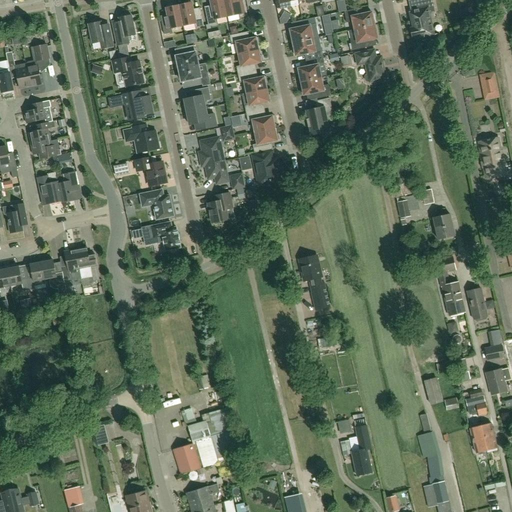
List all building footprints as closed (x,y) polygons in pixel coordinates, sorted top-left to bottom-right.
[(215,19),(227,16),(223,0),(210,0),(212,8),(205,9),(208,25),(216,23),(215,19)] [(223,0),(227,16),(239,14),(240,19),(248,17),(245,1),(237,2),(236,0),(223,0)] [(278,0),(280,9),(291,7),(290,1),(296,0),(278,0)] [(416,0),(419,10),(418,10),(410,11),(413,28),(410,29),(413,39),(421,38),(422,41),(430,39),(430,36),(434,35),(429,13),(435,11),(432,0),(415,0),(416,0)] [(179,6),(183,26),(194,23),(195,28),(204,26),(200,10),(193,12),(191,1),(184,2),(185,5),(179,6)] [(172,28),(183,26),(179,6),(173,7),(172,5),(166,6),(168,14),(160,16),(164,34),(172,33),(172,28)] [(354,30),(375,25),(372,12),(363,14),(360,15),(359,8),(344,11),(347,23),(353,21),(354,30)] [(113,23),(117,45),(137,41),(131,16),(129,16),(127,15),(126,15),(124,15),(122,16),(121,18),(119,18),(119,22),(113,23)] [(282,16),(279,19),(280,25),(286,23),(288,20),(282,16)] [(290,29),(293,43),(313,38),(319,37),(317,29),(315,18),(300,21),(301,27),(293,29),(290,29)] [(109,24),(102,25),(101,22),(99,22),(97,21),(95,21),(93,21),(92,22),(91,24),(88,25),(92,44),(100,42),(102,49),(113,46),(109,24)] [(375,25),(354,30),(348,31),(352,50),(367,47),(366,41),(378,39),(375,25)] [(239,54),(258,50),(257,44),(259,44),(258,38),(247,40),(246,32),(230,36),(231,44),(236,43),(239,54)] [(313,38),(293,43),(295,56),(304,54),(307,54),(308,60),(323,57),(321,45),(319,37),(313,38)] [(47,44),(39,46),(33,47),(36,61),(50,58),(47,44)] [(179,69),(198,65),(195,52),(194,45),(182,48),(183,55),(176,56),(179,69)] [(258,50),(239,54),(241,66),(236,67),(238,75),(254,71),(252,64),(263,62),(262,56),(260,56),(258,50)] [(371,51),(355,54),(358,65),(365,64),(368,75),(366,75),(365,77),(366,81),(367,82),(369,81),(369,83),(386,79),(381,57),(377,58),(375,50),(371,51)] [(15,65),(12,52),(6,53),(9,67),(15,65)] [(132,63),(131,56),(112,60),(115,73),(123,71),(127,87),(144,83),(143,82),(145,81),(143,75),(142,75),(139,61),(132,63)] [(348,56),(340,57),(342,66),(350,64),(348,56)] [(298,69),(301,82),(321,78),(318,64),(324,63),(323,57),(308,60),(310,66),(298,69)] [(41,84),(38,66),(37,63),(36,63),(34,61),(28,63),(27,64),(26,64),(27,68),(30,86),(41,84)] [(20,88),(30,86),(27,68),(26,64),(21,65),(17,69),(17,70),(16,71),(20,88)] [(201,77),(198,65),(179,69),(181,82),(189,80),(191,87),(202,84),(201,78),(201,77)] [(12,93),(11,91),(13,90),(9,68),(0,70),(0,85),(2,93),(3,93),(4,95),(12,93)] [(254,71),(238,75),(240,83),(244,82),(247,93),(267,89),(265,83),(268,83),(266,77),(256,79),(254,71)] [(498,98),(493,72),(479,75),(484,100),(498,98)] [(321,78),(301,82),(304,95),(315,93),(317,99),(331,96),(329,85),(323,86),(321,78)] [(185,106),(183,106),(185,113),(206,108),(205,104),(207,100),(210,100),(208,87),(196,90),(197,97),(184,99),(185,106)] [(242,94),(245,106),(246,114),(262,111),(261,103),(271,101),(270,95),(268,95),(267,89),(247,93),(242,94)] [(140,91),(108,98),(110,109),(126,105),(129,120),(145,117),(145,115),(152,113),(149,97),(142,98),(140,91)] [(320,109),(306,111),(311,135),(319,133),(324,138),(332,131),(327,126),(325,117),(333,115),(330,98),(318,101),(320,109)] [(27,124),(45,120),(46,122),(52,120),(49,107),(51,107),(50,101),(30,105),(31,111),(24,112),(27,124)] [(206,108),(185,113),(186,119),(188,119),(189,125),(194,124),(196,131),(217,126),(214,113),(207,115),(206,108)] [(262,111),(246,114),(248,122),(253,121),(255,133),(275,128),(273,122),(276,122),(275,116),(264,118),(262,111)] [(30,127),(31,132),(29,133),(31,144),(50,140),(48,129),(55,127),(54,122),(30,127)] [(133,129),(124,131),(126,142),(134,141),(137,153),(142,152),(160,149),(156,131),(148,133),(146,125),(132,128),(133,129)] [(231,127),(221,129),(224,141),(233,139),(231,127)] [(275,128),(255,133),(258,144),(253,145),(255,153),(271,150),(269,142),(280,140),(278,134),(276,134),(275,128)] [(199,153),(202,166),(224,161),(219,138),(201,142),(203,152),(199,153)] [(479,142),(483,161),(485,160),(487,167),(484,168),(486,178),(505,175),(502,162),(500,162),(498,150),(500,150),(497,138),(491,139),(491,140),(486,141),(486,140),(479,142)] [(49,158),(61,155),(59,146),(58,140),(51,141),(50,140),(31,144),(33,155),(39,154),(40,159),(49,158)] [(6,146),(0,147),(0,166),(1,171),(1,174),(11,172),(13,178),(18,177),(15,163),(10,164),(6,146)] [(272,152),(253,156),(259,185),(278,181),(276,172),(281,171),(279,158),(274,160),(272,152)] [(155,157),(135,161),(137,172),(146,170),(150,186),(167,183),(162,162),(156,163),(155,157)] [(243,160),(231,161),(232,170),(244,169),(243,160)] [(224,161),(202,166),(206,166),(209,179),(215,177),(217,184),(228,181),(224,161)] [(407,163),(396,165),(400,185),(411,182),(407,163)] [(130,174),(128,164),(113,167),(116,177),(130,174)] [(57,182),(62,203),(75,200),(72,187),(78,186),(75,172),(56,176),(57,182)] [(231,176),(232,183),(234,189),(243,186),(241,174),(231,176)] [(46,191),(49,204),(61,201),(62,203),(57,182),(49,184),(48,176),(37,178),(40,192),(46,191)] [(432,189),(421,191),(424,205),(434,203),(432,189)] [(163,190),(153,192),(140,195),(142,207),(153,205),(156,219),(156,220),(174,216),(170,195),(169,195),(169,196),(164,197),(163,190)] [(233,209),(229,193),(215,196),(216,202),(208,203),(212,223),(214,223),(215,225),(222,223),(221,221),(228,220),(226,210),(233,209)] [(411,216),(407,200),(397,202),(401,219),(411,216)] [(6,214),(10,233),(23,231),(20,217),(26,216),(24,204),(13,206),(14,212),(6,214)] [(440,209),(447,237),(455,236),(450,214),(446,215),(444,208),(440,209)] [(438,240),(447,237),(440,209),(436,210),(437,217),(433,218),(438,240)] [(170,222),(141,228),(141,229),(143,238),(144,244),(163,240),(166,251),(169,250),(171,252),(176,251),(178,248),(181,248),(179,240),(178,234),(176,227),(172,228),(170,222)] [(79,269),(81,279),(92,277),(93,281),(100,280),(95,254),(88,255),(87,247),(76,249),(79,269)] [(79,269),(76,249),(64,252),(67,266),(62,267),(63,272),(64,280),(74,278),(75,276),(74,270),(79,269)] [(481,254),(469,257),(474,277),(486,274),(481,254)] [(322,277),(317,256),(299,260),(305,281),(310,280),(317,310),(330,307),(324,284),(321,284),(320,278),(322,277)] [(459,283),(451,284),(450,285),(447,273),(456,271),(455,264),(453,257),(433,262),(435,269),(436,275),(438,274),(441,287),(443,287),(450,316),(458,314),(466,312),(463,303),(459,283)] [(43,262),(42,262),(45,280),(50,278),(49,282),(50,285),(52,288),(55,289),(58,289),(59,295),(67,294),(64,280),(63,272),(56,274),(53,260),(52,260),(52,259),(50,258),(43,260),(42,261),(43,262)] [(35,287),(46,284),(45,280),(42,262),(41,262),(40,261),(39,261),(32,262),(31,263),(32,264),(30,264),(33,278),(27,279),(29,291),(35,290),(35,287)] [(23,292),(29,291),(27,279),(21,280),(19,267),(17,267),(17,266),(16,265),(7,267),(11,286),(22,284),(23,292)] [(0,296),(1,296),(0,291),(0,288),(11,286),(7,267),(0,268),(0,296)] [(487,318),(487,316),(488,316),(481,288),(467,292),(474,321),(476,322),(486,320),(487,318)] [(346,344),(345,335),(317,340),(319,349),(346,344)] [(485,348),(486,352),(487,360),(504,357),(502,345),(485,348)] [(504,391),(503,382),(511,380),(508,368),(500,370),(499,366),(487,368),(492,394),(504,391)] [(459,373),(460,381),(470,380),(469,372),(459,373)] [(430,405),(444,402),(437,377),(424,381),(430,405)] [(483,395),(481,389),(470,391),(471,398),(465,399),(470,418),(488,414),(483,395)] [(456,398),(445,400),(447,411),(459,408),(456,398)] [(225,461),(239,457),(243,456),(246,455),(242,440),(233,410),(209,416),(207,418),(208,420),(206,421),(206,423),(210,435),(210,436),(196,441),(203,468),(222,462),(225,461)] [(427,414),(420,416),(425,434),(432,432),(427,414)] [(210,436),(210,435),(206,423),(206,421),(189,426),(194,442),(196,441),(210,436)] [(497,451),(497,448),(498,448),(492,424),(481,427),(487,450),(491,449),(492,452),(497,451)] [(372,449),(367,426),(356,428),(361,450),(352,452),(357,476),(373,472),(367,450),(372,449)] [(476,453),(487,450),(481,427),(470,429),(476,453)] [(349,441),(340,443),(342,451),(351,449),(349,441)] [(173,451),(174,451),(181,474),(202,468),(202,467),(194,444),(173,451)] [(438,505),(439,511),(451,511),(445,482),(443,474),(431,477),(429,477),(431,485),(423,487),(428,508),(438,505)] [(208,488),(208,487),(187,494),(193,510),(205,507),(205,508),(214,506),(211,496),(221,493),(219,484),(208,488)] [(3,500),(0,500),(0,511),(21,511),(24,511),(23,506),(30,504),(30,506),(39,504),(36,490),(27,493),(28,496),(20,499),(17,488),(1,492),(3,500)] [(150,511),(145,492),(128,496),(131,511),(150,511)] [(289,498),(293,511),(308,511),(304,494),(289,498)] [(395,496),(386,498),(389,511),(391,511),(399,510),(395,496)] [(235,511),(232,500),(223,502),(224,511),(235,511)] [(236,511),(249,511),(247,502),(235,505),(236,511)]
